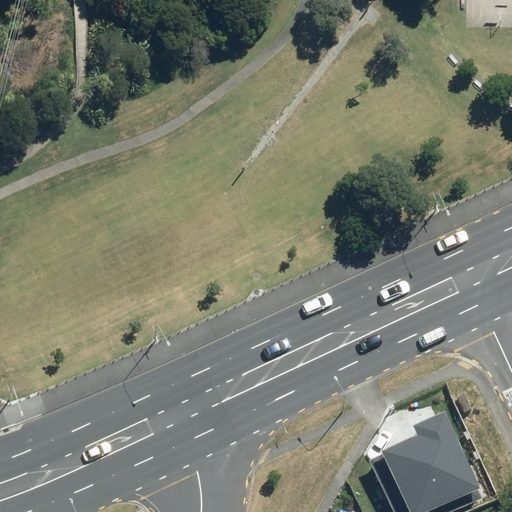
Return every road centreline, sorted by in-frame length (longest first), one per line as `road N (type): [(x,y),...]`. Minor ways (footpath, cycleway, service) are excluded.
road 1 (primary): [(474,277),(177,417)]
road 2 (primary): [(177,417),(0,490)]
